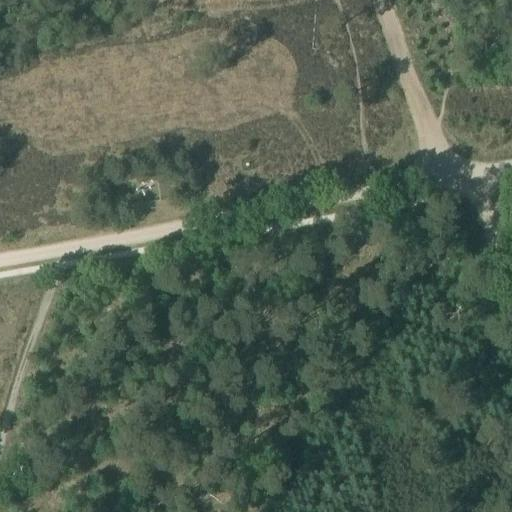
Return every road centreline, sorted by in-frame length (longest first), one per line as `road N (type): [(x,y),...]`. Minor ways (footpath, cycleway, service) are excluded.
road 1 (track): [(49,250),(373,193)]
road 2 (track): [(381,0),(447,181)]
road 3 (track): [(53,268),(0,449)]
